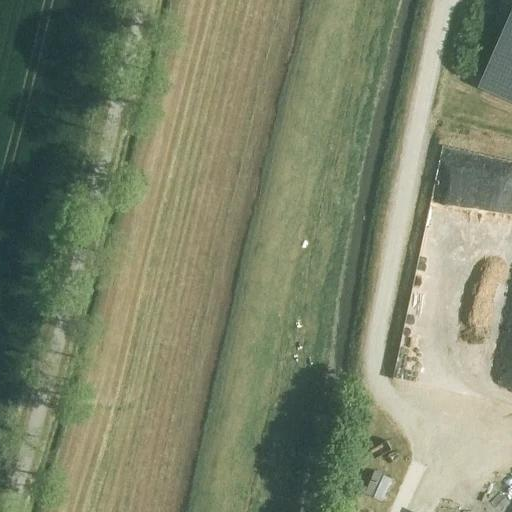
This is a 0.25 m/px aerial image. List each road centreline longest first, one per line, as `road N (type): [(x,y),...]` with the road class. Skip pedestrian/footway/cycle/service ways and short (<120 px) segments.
road 1 (track): [(404,511),(418,481),(416,442),(380,387),(372,354),(443,0)]
road 2 (unclassified): [(10,511),(142,0)]
